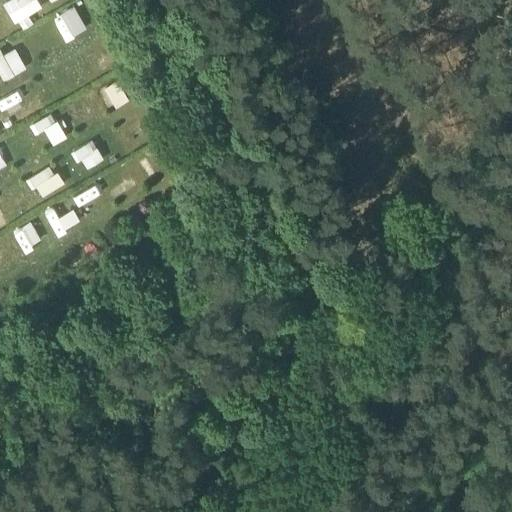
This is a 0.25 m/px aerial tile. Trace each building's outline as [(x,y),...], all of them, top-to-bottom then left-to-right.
[(15,23),(41,8),(36,0),(6,0),(3,2),(15,23)] [(47,0),(55,12),(73,0),(47,0)] [(54,15),(62,38),(93,27),(84,4),(54,15)] [(27,68),(15,44),(0,51),(0,71),(4,79),(27,68)] [(109,110),(129,99),(118,79),(98,91),(109,110)] [(31,122),(43,148),(66,138),(54,112),(31,122)] [(137,145),(153,135),(144,120),(128,129),(137,145)] [(73,150),(83,167),(103,157),(93,139),(73,150)] [(1,143),(0,142),(0,166),(10,161),(1,143)] [(28,176),(38,196),(63,184),(53,164),(28,176)] [(58,234),(80,221),(72,206),(49,218),(58,234)] [(0,228),(9,223),(0,209),(0,228)] [(24,250),(42,241),(31,221),(14,231),(24,250)]
